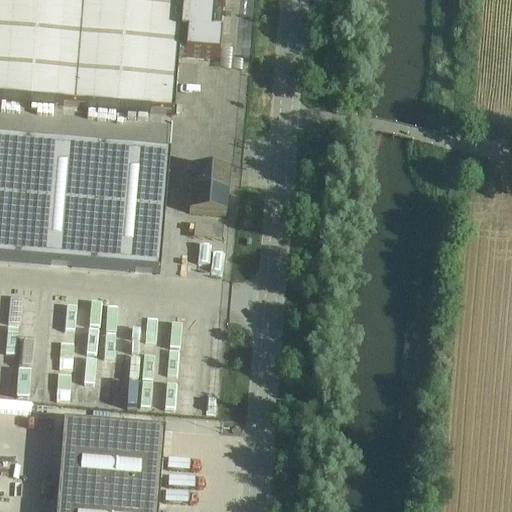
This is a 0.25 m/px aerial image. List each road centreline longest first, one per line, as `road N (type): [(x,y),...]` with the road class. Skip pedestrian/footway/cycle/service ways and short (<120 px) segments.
road 1 (unclassified): [(252,511),(294,0)]
road 2 (track): [(440,0),(442,142)]
